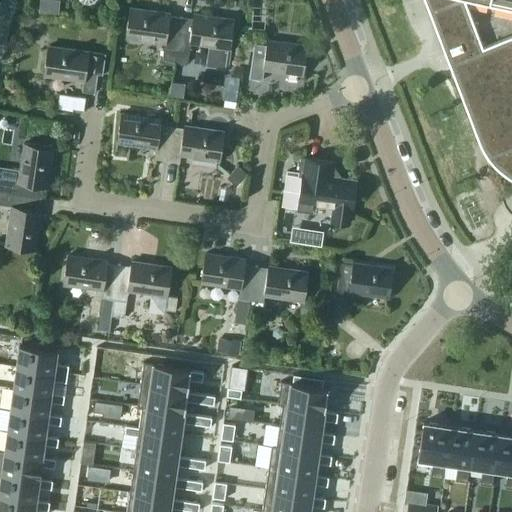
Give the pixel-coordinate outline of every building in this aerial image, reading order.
[(511,0),(425,0),(438,32),(450,64),(462,95),(468,112),(475,128),(480,143),(482,146),(484,151),(487,155),(490,160),(493,164),(497,168),(500,170),(504,173),(509,177),(511,178),(511,0)] [(176,61),(178,53),(183,18),(171,16),(171,15),(133,9),(128,38),(166,44),(164,59),(176,61)] [(236,20),(195,13),(194,19),(183,18),(178,53),(176,61),(189,63),(192,43),(211,46),(208,66),(226,68),(230,49),(231,49),(236,20)] [(266,70),(305,75),(309,46),(269,40),(269,45),(255,43),(250,79),(264,81),(266,70)] [(83,92),(96,94),(101,59),(89,57),(90,52),(50,46),(45,76),(85,82),(83,92)] [(226,90),(238,91),(238,74),(226,74),(226,90)] [(186,83),(172,81),(171,93),(184,95),(186,83)] [(86,97),(75,95),(73,108),(85,110),(86,97)] [(168,161),(173,128),(161,126),(162,120),(123,114),(118,144),(158,150),(156,159),(168,161)] [(173,128),(168,161),(181,163),(182,156),(221,162),(226,132),(186,126),(185,130),(173,128)] [(25,144),(21,169),(0,166),(0,192),(8,194),(42,199),(44,187),(49,187),(55,148),(25,144)] [(353,210),(358,181),(343,179),(336,169),(334,169),(334,163),(304,159),(296,209),(313,212),(314,204),(335,207),(333,221),(351,224),(353,210)] [(247,174),(238,165),(227,177),(237,186),(247,174)] [(42,199),(8,194),(0,192),(0,205),(13,207),(7,246),(37,250),(43,211),(40,210),(42,199)] [(295,223),(292,238),(325,244),(327,229),(295,223)] [(252,301),(258,267),(246,265),(247,259),(207,253),(202,283),(241,289),(240,299),(252,301)] [(116,300),(121,266),(109,264),(110,261),(69,255),(65,285),(104,291),(103,298),(114,300),(116,300)] [(173,267),(134,262),(133,267),(121,266),(116,300),(114,300),(112,315),(114,315),(126,317),(129,291),(169,297),(173,267)] [(351,293),(390,299),(395,269),(355,263),(355,266),(342,264),(337,298),(350,300),(351,293)] [(258,267),(252,301),(265,303),(266,296),(302,302),(305,302),(305,300),(309,272),(270,266),(270,268),(258,267)] [(300,313),(314,315),(316,302),(305,300),(305,302),(302,302),(300,313)] [(111,331),(114,315),(112,315),(101,313),(98,329),(111,331)] [(217,351),(239,354),(241,341),(218,338),(217,351)] [(20,344),(17,366),(22,367),(56,372),(68,373),(69,365),(56,363),(58,349),(20,344)] [(144,361),(141,383),(188,390),(190,379),(203,380),(203,372),(191,370),(191,369),(191,368),(169,365),(150,362),(144,361)] [(248,368),(232,365),(229,387),(245,389),(248,368)] [(17,366),(14,387),(19,389),(52,393),(54,380),(66,382),(68,373),(56,372),(22,367),(17,366)] [(281,381),(278,404),(283,405),(325,411),(329,387),(281,381)] [(141,383),(137,406),(142,407),(185,413),(186,400),(214,404),(215,395),(192,392),(188,392),(188,390),(141,383)] [(14,387),(11,409),(49,414),(51,401),(64,403),(65,395),(53,393),(52,393),(19,389),(14,387)] [(228,387),(227,396),(241,397),(242,389),(228,387)] [(95,401),(94,412),(103,413),(102,417),(121,419),(123,404),(95,401)] [(283,405),(280,425),(290,427),(322,431),(324,419),(337,421),(338,413),(325,411),(283,405)] [(229,406),(228,417),(236,418),(238,407),(229,406)] [(142,407),(139,428),(182,434),(183,421),(211,425),(212,417),(202,415),(189,413),(185,413),(142,407)] [(11,409),(8,430),(46,436),(48,423),(61,425),(62,416),(50,415),(49,414),(11,409)] [(223,423),(221,438),(233,440),(235,424),(223,423)] [(424,423),(418,460),(433,462),(431,478),(443,480),(444,470),(445,464),(450,426),(424,423)] [(280,425),(277,445),(319,452),(321,441),(334,442),(335,434),(322,432),(322,431),(290,427),(280,425)] [(450,426),(445,464),(458,465),(456,481),(468,483),(475,430),(450,426)] [(139,428),(136,450),(178,456),(182,434),(139,428)] [(5,451),(43,457),(45,444),(58,446),(59,438),(48,436),(46,436),(8,430),(5,451)] [(475,430),(468,483),(469,483),(470,468),(483,470),(481,486),(492,487),(500,433),(475,430)] [(511,434),(500,433),(492,487),(493,487),(495,472),(508,473),(506,489),(511,489),(511,434)] [(103,461),(103,439),(86,439),(85,460),(103,461)] [(220,444),(218,460),(230,461),(232,445),(220,444)] [(272,445),(269,467),(316,474),(318,462),(331,464),(332,456),(319,454),(319,452),(277,445),(272,445)] [(0,449),(0,473),(2,474),(2,473),(40,478),(42,466),(55,467),(56,459),(45,457),(43,457),(5,451),(0,449)] [(136,450),(133,471),(175,477),(177,464),(204,468),(206,460),(197,458),(183,456),(178,456),(136,450)] [(89,465),(87,479),(109,482),(111,468),(89,465)] [(269,467),(266,489),(281,491),(313,496),(315,484),(328,485),(329,477),(316,475),(316,474),(269,467)] [(133,471),(130,492),(143,494),(172,498),(174,485),(202,489),(203,481),(194,480),(180,478),(175,477),(133,471)] [(2,474),(0,486),(0,494),(37,500),(39,487),(52,489),(53,480),(42,479),(40,478),(2,473),(2,474)] [(215,481),(213,497),(214,497),(225,498),(227,483),(216,481),(215,481)] [(266,489),(262,511),(267,511),(271,511),(310,511),(311,505),(324,507),(326,498),(313,496),(281,491),(266,489)] [(130,492),(127,511),(170,511),(171,507),(199,511),(200,502),(177,499),(172,498),(143,494),(130,492)] [(0,494),(0,511),(35,511),(36,509),(49,510),(50,502),(39,500),(37,500),(0,494)] [(411,497),(407,511),(440,511),(442,503),(411,497)] [(212,503),(210,511),(222,511),(224,504),(213,503),(212,503)]
